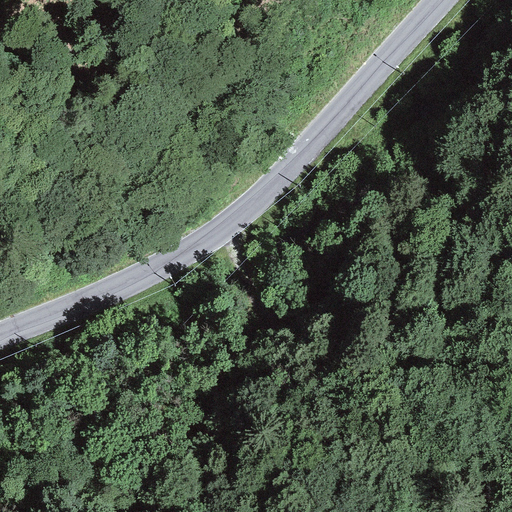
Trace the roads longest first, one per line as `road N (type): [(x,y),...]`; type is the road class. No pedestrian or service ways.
road 1 (secondary): [(0,335),(136,279),(218,232),(438,0)]
road 2 (track): [(218,232),(273,319),(260,365),(91,480),(62,511)]
